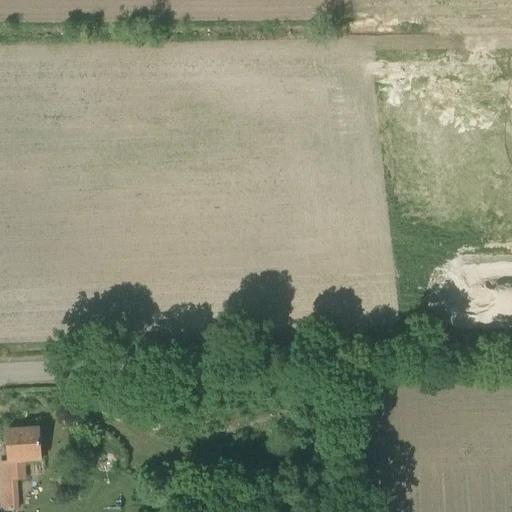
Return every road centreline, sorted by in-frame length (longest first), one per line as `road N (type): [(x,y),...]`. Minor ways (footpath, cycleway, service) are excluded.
road 1 (unclassified): [(511,355),(0,370)]
road 2 (track): [(334,511),(326,357)]
